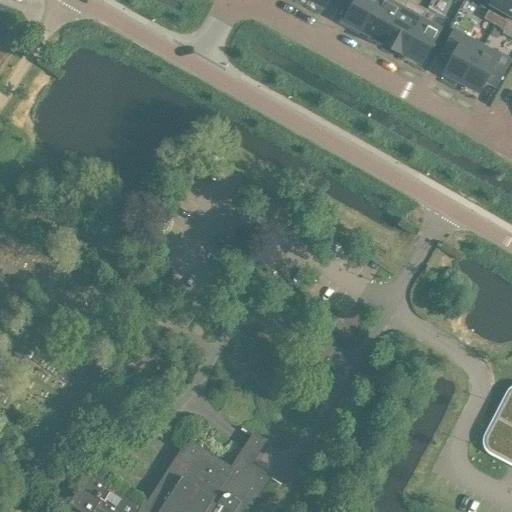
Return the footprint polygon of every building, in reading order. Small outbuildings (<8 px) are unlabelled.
[(357,0),(346,20),(365,31),(382,0),(357,0)] [(407,0),(382,0),(365,31),(385,42),(407,0)] [(404,53),(404,52),(428,9),(412,0),(407,0),(385,42),(404,53)] [(511,0),(493,0),(492,3),(511,14),(511,0)] [(428,9),(404,52),(424,63),(443,28),(424,17),(429,9),(428,9)] [(500,15),(490,9),(485,18),(495,24),(500,15)] [(511,21),(500,15),(495,24),(506,29),(511,21)] [(464,82),(484,45),(456,29),(442,55),(452,60),(446,72),(464,82)] [(511,60),(484,45),(464,82),(481,92),(488,80),(498,86),(511,60)] [(511,390),(509,393),(497,418),(488,434),(487,438),(487,441),(487,444),(489,448),(491,450),(494,452),(508,460),(509,460),(511,455),(511,456),(511,390)] [(111,485),(89,471),(73,495),(68,503),(82,511),(246,511),(270,476),(249,462),(247,464),(237,457),(231,466),(190,439),(183,450),(182,450),(174,462),(149,501),(145,498),(141,504),(111,485)]
